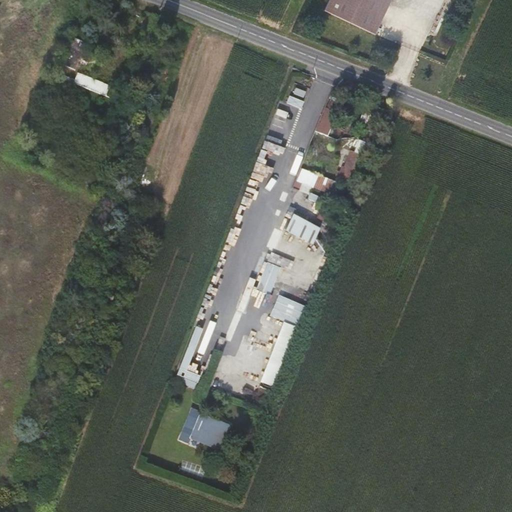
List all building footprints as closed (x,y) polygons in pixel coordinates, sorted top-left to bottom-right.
[(375,37),(392,0),(330,0),(324,13),(375,37)] [(75,70),(83,51),(72,46),(65,65),(75,70)] [(78,72),(74,82),(109,97),(113,86),(78,72)] [(288,103),(302,107),(306,95),(291,91),(288,103)] [(328,99),(316,131),(328,136),(340,104),(328,99)] [(350,150),(338,175),(348,180),(360,154),(350,150)] [(303,168),(294,187),(310,194),(313,187),(333,195),(338,183),(303,168)] [(315,243),(321,226),(292,215),(286,233),(315,243)] [(267,262),(257,289),(271,294),(281,267),(267,262)] [(283,319),(262,382),(277,387),(303,304),(278,296),(271,316),(283,319)] [(176,381),(196,388),(201,373),(189,369),(192,360),(184,357),(176,381)] [(190,408),(179,439),(190,443),(191,439),(222,450),(231,423),(190,408)]
